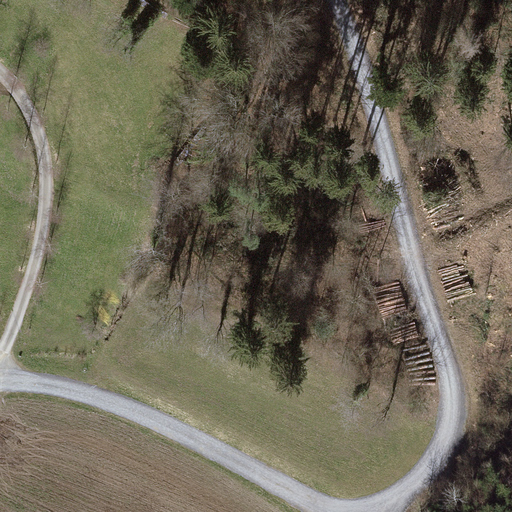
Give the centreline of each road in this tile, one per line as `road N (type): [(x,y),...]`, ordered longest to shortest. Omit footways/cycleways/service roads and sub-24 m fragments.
road 1 (track): [(335,0),(451,387),(448,441),(433,463),(379,492),(325,492),(109,401),(0,375)]
road 2 (track): [(0,359),(39,250),(45,203),(45,147),(0,78)]
